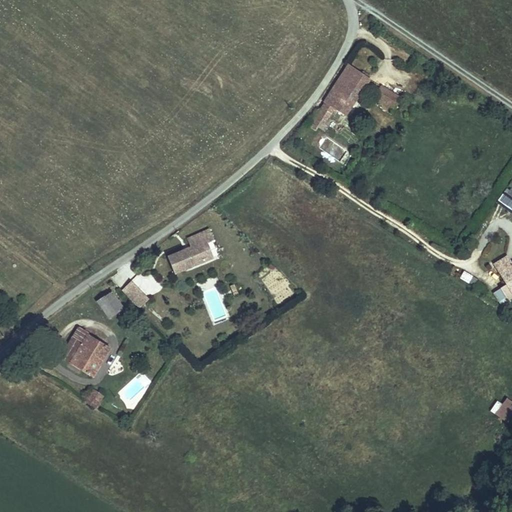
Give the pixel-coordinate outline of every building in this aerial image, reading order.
[(368,81),(347,67),(323,102),(347,116),(368,81)] [(401,100),(404,95),(387,86),(384,91),(401,100)] [(401,100),(384,91),(379,89),(372,101),(394,112),(401,100)] [(328,128),(333,120),(318,111),(312,123),(317,126),(319,123),(328,128)] [(322,136),(316,149),(342,161),(347,149),(322,136)] [(197,265),(220,256),(209,228),(186,237),(197,265)] [(167,255),(174,274),(193,267),(186,247),(167,255)] [(111,278),(122,289),(140,271),(129,260),(111,278)] [(511,263),(503,268),(498,260),(486,268),(504,296),(511,290),(511,263)] [(463,271),(460,279),(475,285),(478,278),(463,271)] [(152,297),(162,285),(147,272),(137,285),(152,297)] [(140,307),(150,298),(131,279),(122,289),(140,307)] [(107,318),(120,308),(109,292),(95,302),(107,318)] [(90,337),(94,332),(87,328),(83,333),(76,329),(58,357),(91,377),(109,349),(90,337)] [(105,398),(93,390),(85,402),(98,410),(105,398)] [(507,430),(511,422),(511,408),(508,405),(495,421),(507,430)]
